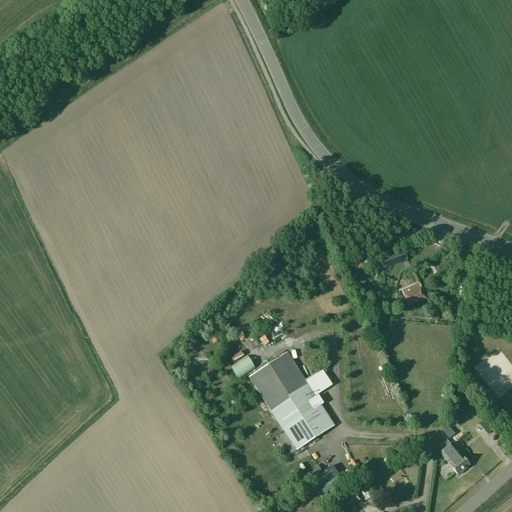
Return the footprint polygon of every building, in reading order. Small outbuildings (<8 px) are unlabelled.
[(400,262),(407,259),(404,250),(396,252),(400,262)] [(380,258),(383,267),(391,265),(387,255),(380,258)] [(418,284),(401,292),(408,307),(425,299),(418,284)] [(209,333),(212,342),(220,338),(217,330),(209,333)] [(286,354),(248,378),(295,451),(333,427),(286,354)] [(485,430),(492,426),(486,418),(480,422),(485,430)] [(444,433),(449,439),(455,435),(448,426),(442,430),(445,433),(444,433)] [(463,457),(462,457),(451,444),(450,445),(446,440),(440,446),(444,450),(440,453),(451,466),(450,466),(458,475),(470,466),(463,457)] [(316,466),(304,475),(302,472),(294,478),(301,487),(321,473),(316,466)] [(331,491),(328,487),(334,483),(326,471),(320,475),(321,475),(312,481),(320,492),(321,491),(324,495),(331,491)] [(355,490),(349,495),(356,503),(362,499),(355,490)]
